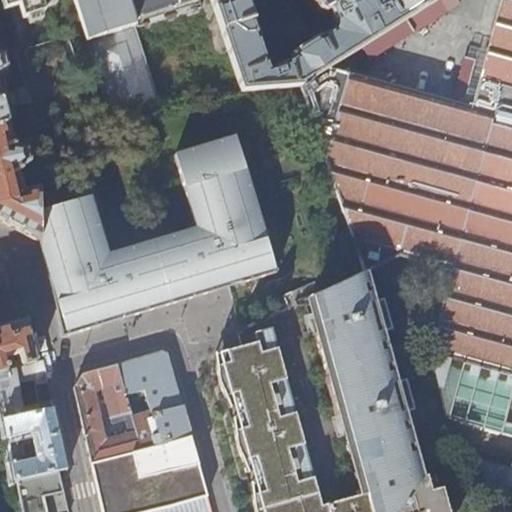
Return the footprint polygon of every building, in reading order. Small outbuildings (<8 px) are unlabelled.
[(0,0),(0,7),(1,10),(1,12),(16,7),(21,21),(42,13),(39,3),(48,0),(0,0)] [(72,0),(107,112),(157,101),(132,20),(125,0),(72,0)] [(197,0),(129,0),(135,19),(197,0)] [(243,91),(211,0),(197,0),(135,19),(132,20),(157,101),(175,97),(243,91)] [(386,0),(386,1),(373,8),(368,0),(312,0),(318,11),(323,13),(328,11),(334,22),(331,32),(320,39),(319,38),(317,38),(290,55),(289,58),(291,61),(287,64),(267,70),(243,0),(211,0),(243,91),(301,86),(325,71),(360,49),(404,21),(435,1),(436,0),(386,0)] [(432,352),(510,375),(511,366),(511,0),(499,0),(481,64),(463,59),(452,99),(459,101),(457,106),(325,71),(301,86),(365,272),(366,271),(404,254),(454,269),(432,352)] [(464,0),(436,0),(435,1),(443,14),(464,0)] [(412,34),(404,21),(360,49),(368,61),(412,34)] [(0,221),(10,227),(40,243),(39,215),(38,188),(22,192),(17,171),(29,164),(24,148),(10,147),(3,117),(7,116),(5,106),(0,107),(0,105),(0,86),(1,86),(0,82),(0,74),(5,71),(1,56),(0,55),(0,221)] [(16,90),(20,105),(27,103),(22,88),(16,90)] [(107,260),(88,200),(39,215),(40,243),(62,339),(102,326),(100,322),(110,319),(127,313),(128,317),(158,308),(217,289),(215,285),(241,277),(242,281),(282,269),(268,225),(265,226),(237,139),(175,158),(199,233),(107,260)] [(382,330),(392,328),(384,298),(374,300),(366,271),(365,272),(310,297),(315,315),(320,335),(314,336),(318,351),(393,371),(382,330)] [(320,335),(315,315),(303,319),(308,338),(314,336),(320,335)] [(0,373),(37,362),(26,320),(0,327),(0,373)] [(276,350),(271,330),(255,334),(258,344),(260,354),(276,350)] [(413,407),(405,376),(395,379),(393,371),(318,351),(326,379),(324,380),(335,417),(343,415),(349,437),(364,495),(320,507),(312,479),(296,484),(287,450),(303,446),(294,415),(278,419),(269,385),(285,381),(276,350),(260,354),(258,344),(246,347),(279,472),(260,478),(261,482),(264,493),(252,497),(254,511),(253,511),(328,511),(427,483),(425,477),(421,478),(403,410),(413,407)] [(279,472),(246,347),(225,353),(228,364),(216,367),(219,384),(224,397),(237,394),(240,405),(244,417),(246,428),(234,432),(236,447),(242,463),(255,459),(258,470),(260,478),(279,472)] [(116,365),(124,396),(143,391),(150,415),(131,421),(138,450),(153,446),(150,435),(160,432),(166,443),(189,437),(177,395),(166,353),(162,351),(116,365)] [(511,375),(510,375),(432,352),(446,420),(458,418),(496,428),(504,424),(511,398),(511,375)] [(228,364),(225,353),(215,355),(216,367),(228,364)] [(42,361),(37,362),(0,373),(0,411),(2,421),(53,410),(52,405),(37,407),(37,405),(23,407),(19,383),(34,380),(35,385),(47,382),(42,361)] [(138,450),(131,421),(124,396),(116,365),(81,375),(72,387),(81,424),(89,461),(138,450)] [(294,415),(285,381),(269,385),(278,419),(294,415)] [(240,405),(237,394),(224,397),(229,408),(240,405)] [(13,481),(59,471),(67,469),(59,434),(53,410),(2,421),(13,481)] [(349,437),(343,415),(335,417),(330,419),(335,440),(349,437)] [(246,428),(244,417),(233,420),(234,432),(246,428)] [(197,467),(189,437),(166,443),(153,446),(138,450),(89,461),(102,511),(147,511),(169,507),(178,503),(206,497),(197,467)] [(312,479),(303,446),(287,450),(296,484),(312,479)] [(258,470),(255,459),(242,463),(247,474),(258,470)] [(511,469),(477,460),(472,478),(511,488),(511,469)] [(68,511),(59,471),(13,481),(19,511),(68,511)] [(264,493),(261,482),(250,485),(252,497),(264,493)] [(446,511),(441,489),(430,492),(427,483),(328,511),(446,511)] [(209,511),(209,510),(206,497),(178,503),(169,507),(178,505),(179,511),(209,511)]
